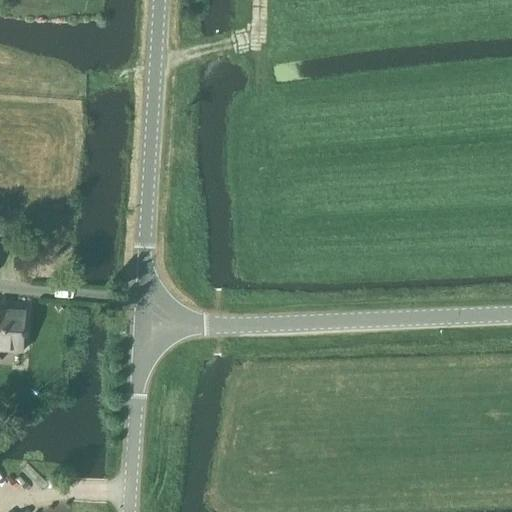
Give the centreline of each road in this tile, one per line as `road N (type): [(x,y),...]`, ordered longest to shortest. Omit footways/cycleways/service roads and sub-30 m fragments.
road 1 (tertiary): [(140,327),(511,313)]
road 2 (tertiary): [(140,327),(160,0)]
road 3 (unclassified): [(126,511),(140,327)]
road 4 (track): [(262,0),(259,35),(138,72)]
